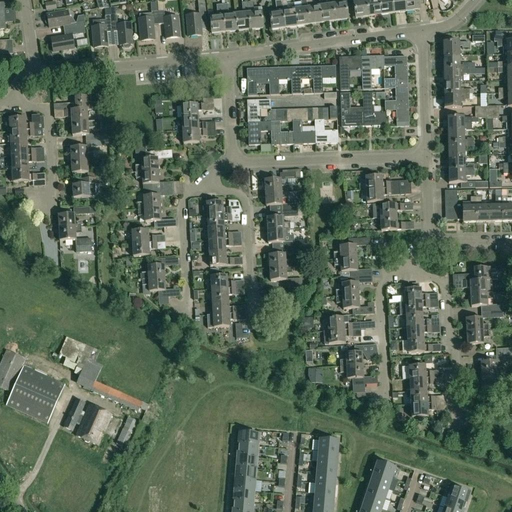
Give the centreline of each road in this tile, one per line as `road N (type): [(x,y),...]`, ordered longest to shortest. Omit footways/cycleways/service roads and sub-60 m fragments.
road 1 (residential): [(227,58),(422,31)]
road 2 (residential): [(230,160),(426,158)]
road 3 (residential): [(35,73),(227,58)]
road 4 (residential): [(453,427),(455,350),(441,281),(399,275)]
road 5 (residential): [(200,192),(229,191),(246,207),(253,329)]
road 6 (residential): [(384,409),(379,292),(399,275)]
road 7 (residential): [(187,323),(181,209),(188,195)]
road 8 (residential): [(426,158),(422,31)]
road 9 (residential): [(55,193),(50,119),(40,106),(9,104)]
